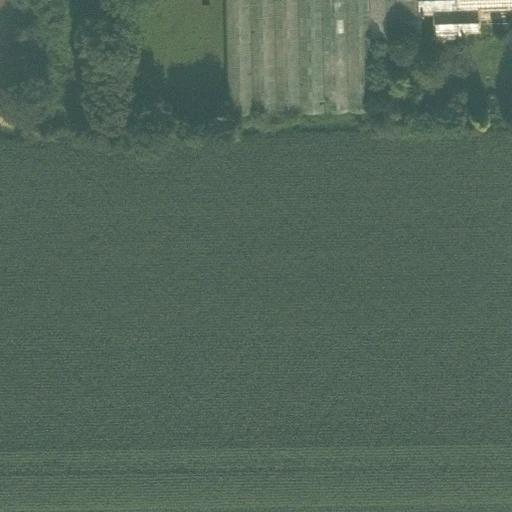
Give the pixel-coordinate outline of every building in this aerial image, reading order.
[(45,0),(23,0),(24,27),(45,27),(45,0)] [(224,0),(227,111),(371,107),(369,34),(368,0),(224,0)] [(368,0),(369,34),(401,33),(400,16),(420,15),(419,6),(418,6),(418,0),(368,0)] [(473,24),(473,21),(472,3),(503,2),(511,2),(511,0),(418,0),(418,6),(419,6),(435,6),(435,8),(436,31),(453,30),(453,31),(458,30),(458,25),(460,25),(460,24),(473,24)] [(504,20),(503,2),(472,3),(473,21),(504,20)] [(46,63),(25,62),(24,126),(52,127),(53,86),(46,86),(46,63)] [(401,118),(409,118),(409,116),(449,116),(449,84),(402,85),(401,118)] [(381,116),(400,117),(401,101),(381,101),(381,116)]
